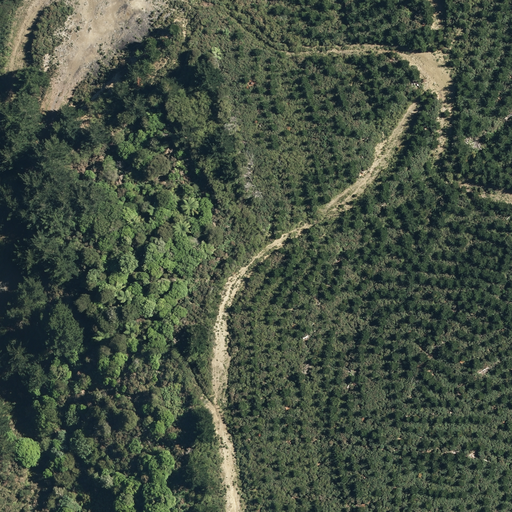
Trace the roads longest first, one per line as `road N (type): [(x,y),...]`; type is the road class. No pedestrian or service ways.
road 1 (track): [(240,511),(231,290),(390,173),(444,80),(441,0)]
road 2 (track): [(0,291),(17,263),(42,139),(99,0)]
